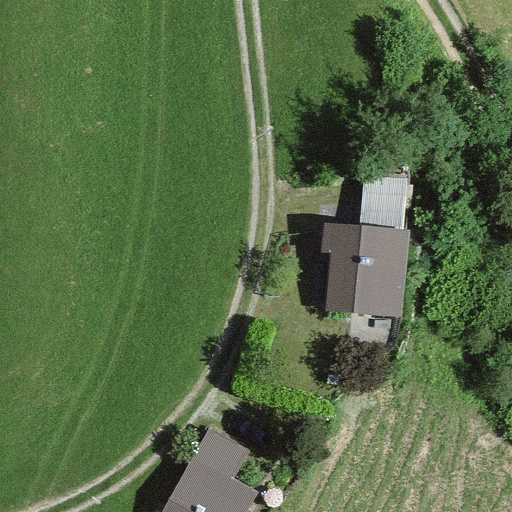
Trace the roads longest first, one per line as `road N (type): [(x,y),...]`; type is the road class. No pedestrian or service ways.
road 1 (track): [(57,511),(115,483),(172,434),(224,368),(262,250),(268,193),(249,0)]
road 2 (track): [(435,0),(493,96),(511,153)]
